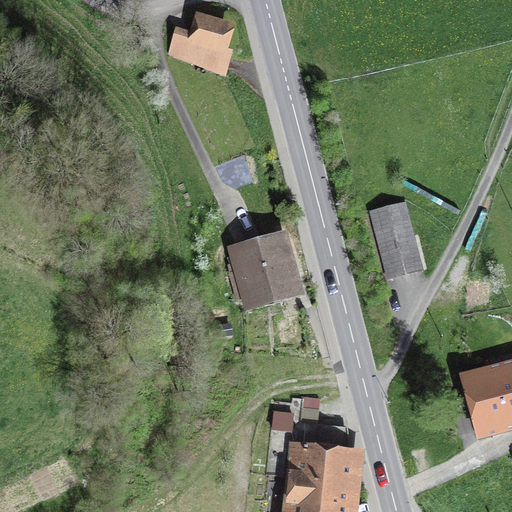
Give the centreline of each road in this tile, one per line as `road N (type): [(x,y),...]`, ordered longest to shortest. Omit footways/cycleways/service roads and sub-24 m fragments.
road 1 (tertiary): [(264,0),(396,511)]
road 2 (track): [(370,408),(471,214),(511,114)]
road 3 (track): [(360,370),(273,390),(144,511)]
